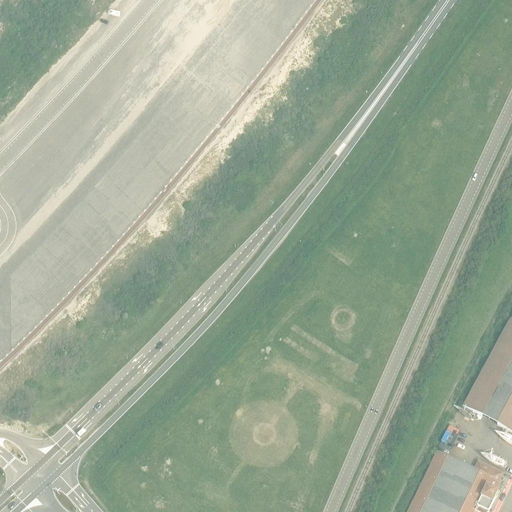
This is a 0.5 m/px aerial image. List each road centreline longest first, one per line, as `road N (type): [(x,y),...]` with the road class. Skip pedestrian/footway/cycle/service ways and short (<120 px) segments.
road 1 (primary): [(57,473),(231,295),(359,122)]
road 2 (tertiary): [(329,511),(511,101)]
road 3 (primary): [(359,122),(223,278),(91,411)]
road 4 (unclassified): [(0,163),(149,0)]
road 5 (primary): [(359,122),(447,0)]
